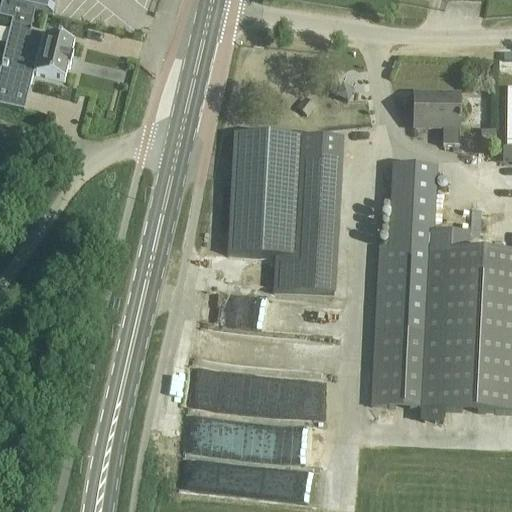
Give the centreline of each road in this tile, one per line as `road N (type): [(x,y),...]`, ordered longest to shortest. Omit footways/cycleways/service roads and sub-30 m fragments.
road 1 (primary): [(98,495),(177,148)]
road 2 (unclassified): [(211,4),(412,38),(511,37)]
road 3 (unclassified): [(0,289),(84,176),(143,144),(177,148)]
road 4 (primary): [(177,148),(211,4)]
